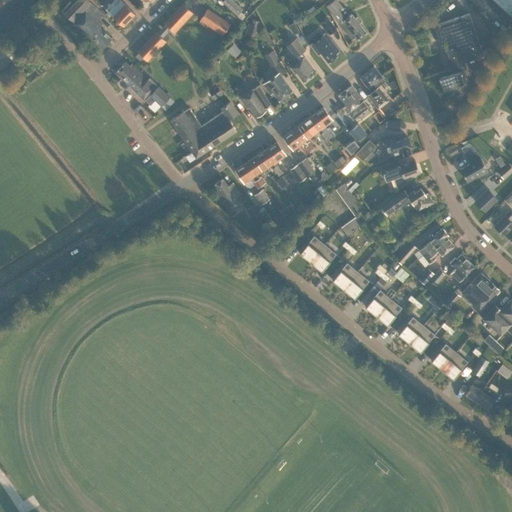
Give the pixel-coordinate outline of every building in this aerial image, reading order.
[(102,25),(97,20),(103,14),(91,2),(88,0),(76,0),(70,6),(65,12),(73,21),(73,20),(75,22),(73,24),(89,38),(90,37),(102,48),(112,38),(100,26),(102,25)] [(135,13),(122,0),(121,0),(113,0),(106,8),(123,25),(135,13)] [(183,3),(174,13),(183,22),(193,12),(187,7),(194,0),(193,0),(187,0),(184,4),(183,3)] [(240,12),(243,9),(233,0),(223,0),(222,1),(237,15),(241,19),(244,16),(240,12)] [(348,15),(346,12),(347,12),(337,0),(332,0),(327,5),(332,12),(332,13),(339,22),(339,23),(352,39),(355,36),(357,39),(367,32),(359,22),(361,21),(357,15),(355,17),(351,13),(348,15)] [(511,15),(511,0),(483,0),(505,20),(510,15),(511,16),(511,15)] [(200,19),(211,26),(219,15),(207,8),(206,9),(201,5),(199,9),(204,13),(200,19)] [(437,23),(446,50),(455,47),(458,55),(462,53),(465,61),(483,55),(469,12),(437,23)] [(174,32),(183,22),(174,13),(164,22),(165,23),(161,28),(166,32),(170,28),(174,32)] [(219,15),(211,26),(223,34),(230,23),(228,22),(232,17),(228,14),(224,19),(219,15)] [(329,34),(337,28),(328,17),(321,23),(329,34)] [(156,31),(147,41),(156,50),(166,40),(162,37),(166,32),(161,28),(157,32),(156,31)] [(321,52),(328,62),(337,55),(336,53),(339,50),(325,32),(310,43),(319,54),(321,52)] [(305,49),(298,40),(296,37),(286,45),(296,57),(305,49)] [(234,39),(227,45),(237,56),(244,50),(234,39)] [(156,50),(147,41),(137,51),(138,52),(135,55),(140,60),(143,56),(147,60),(156,50)] [(469,74),(465,61),(462,53),(458,55),(455,47),(446,50),(451,64),(454,72),(439,77),(443,89),(464,82),(462,77),(469,74)] [(273,49),(264,55),(271,65),(279,60),(273,49)] [(311,71),(314,68),(305,56),(291,67),(296,73),(297,72),(304,81),(313,74),(311,71)] [(129,84),(143,98),(157,84),(149,76),(147,78),(136,68),(131,63),(129,65),(125,61),(115,71),(122,77),(119,80),(119,83),(123,87),(126,87),(129,84)] [(378,108),(389,99),(378,85),(385,80),(374,66),(360,77),(371,90),(366,93),(378,108)] [(273,92),(279,100),(292,90),(279,72),(263,84),(270,94),(273,92)] [(265,107),(270,103),(258,84),(252,88),(240,97),(247,107),(249,106),(256,116),(266,109),(265,107)] [(363,100),(351,84),(338,94),(346,104),(343,106),(348,112),(357,105),(359,107),(368,120),(375,115),(365,102),(365,103),(363,100)] [(163,101),(169,95),(158,85),(153,91),(150,94),(145,99),(150,104),(155,99),(160,104),(163,101)] [(222,93),(216,86),(209,92),(214,99),(222,93)] [(163,101),(160,104),(166,110),(175,101),(169,95),(163,101)] [(97,115),(82,96),(69,106),(84,125),(97,115)] [(223,110),(229,118),(238,113),(230,101),(221,107),(223,110)] [(313,114),(330,137),(334,134),(329,127),(327,128),(325,125),(333,119),(323,106),(313,114)] [(170,119),(176,128),(195,116),(189,107),(170,119)] [(236,130),(229,118),(223,110),(216,114),(230,134),(236,130)] [(223,139),(230,134),(216,114),(209,119),(223,139)] [(313,114),(303,121),(313,134),(321,128),(323,131),(321,133),(327,140),(330,137),(313,114)] [(201,125),(195,116),(176,128),(183,137),(196,128),(201,125)] [(209,119),(203,124),(216,144),(223,139),(209,119)] [(398,129),(399,120),(388,119),(387,120),(387,123),(387,124),(387,127),(386,128),(398,129)] [(303,121),(293,129),(310,150),(314,147),(309,141),(307,142),(305,140),(313,134),(303,121)] [(358,123),(349,130),(357,140),(358,139),(361,142),(368,137),(365,133),(366,133),(358,123)] [(115,138),(104,124),(87,138),(92,144),(87,148),(98,162),(116,147),(111,142),(115,138)] [(216,144),(203,124),(201,125),(196,128),(202,138),(209,148),(216,144)] [(202,138),(196,128),(183,137),(189,147),(202,138)] [(293,149),(299,144),(306,153),(310,150),(293,129),(283,136),(293,149)] [(404,154),(411,151),(409,146),(411,145),(408,136),(395,140),(394,135),(381,139),(387,159),(403,153),(404,154)] [(202,138),(189,147),(196,157),(209,148),(202,138)] [(369,138),(355,153),(362,160),(364,157),(371,150),(376,145),(369,138)] [(354,140),(346,146),(350,152),(358,146),(354,140)] [(277,141),(266,148),(282,172),(287,169),(279,158),(286,154),(277,141)] [(482,174),(488,170),(484,163),(488,161),(476,149),(469,142),(461,147),(465,154),(470,163),(460,168),(467,181),(481,173),(482,174)] [(451,155),(458,151),(455,146),(448,150),(451,155)] [(256,155),(265,168),(273,163),(275,166),(273,167),(278,174),(282,172),(266,148),(256,155)] [(256,155),(246,162),(261,184),(265,182),(261,176),(259,177),(257,174),(265,168),(256,155)] [(342,156),(335,161),(338,166),(346,160),(342,156)] [(308,175),(314,170),(305,157),(299,162),(308,175)] [(415,159),(399,164),(397,159),(380,165),(385,179),(393,176),(397,186),(405,183),(405,177),(410,177),(410,175),(419,172),(415,159)] [(329,172),(336,167),(331,161),(325,166),(329,172)] [(257,187),(261,184),(246,162),(235,169),(244,182),(252,177),(254,180),(252,181),(257,187)] [(306,176),(297,163),(290,168),(299,181),(306,176)] [(511,169),(511,166),(509,163),(498,172),(503,177),(511,169)] [(118,182),(130,200),(142,192),(139,188),(140,187),(134,178),(133,179),(130,174),(126,176),(122,170),(119,172),(123,178),(118,182)] [(282,188),(289,183),(283,175),(276,180),(282,188)] [(229,211),(245,201),(232,182),(228,185),(223,178),(214,183),(221,193),(218,195),(229,211)] [(499,183),(503,189),(511,184),(506,178),(499,183)] [(336,189),(339,194),(348,188),(344,182),(336,189)] [(261,204),(269,198),(263,188),(254,194),(261,204)] [(348,188),(339,194),(343,199),(351,193),(348,188)] [(381,205),(387,214),(410,198),(418,210),(433,199),(427,192),(425,193),(422,188),(419,188),(415,191),(413,189),(407,193),(404,189),(395,195),(381,205)] [(485,210),(497,198),(487,188),(475,200),(485,210)] [(343,199),(347,204),(355,198),(351,193),(343,199)] [(347,204),(350,209),(359,203),(355,198),(347,204)] [(359,203),(350,209),(354,214),(363,208),(359,203)] [(260,214),(253,204),(246,209),(253,218),(260,214)] [(292,206),(282,213),(285,218),(295,211),(292,206)] [(511,221),(511,220),(511,209),(505,214),(494,225),(503,235),(511,225),(511,221)] [(352,218),(358,227),(361,224),(355,216),(352,218)] [(354,229),(358,227),(352,218),(348,221),(354,229)] [(348,221),(345,224),(351,232),(354,229),(348,221)] [(347,234),(349,233),(351,232),(345,224),(341,226),(347,234)] [(419,249),(423,254),(446,235),(448,234),(442,227),(433,234),(432,233),(427,236),(430,240),(419,249)] [(300,252),(311,261),(325,243),(314,234),(300,252)] [(454,245),(446,235),(423,254),(430,262),(435,257),(433,254),(438,250),(442,255),(454,245)] [(408,254),(416,246),(412,242),(404,250),(396,259),(401,263),(408,254)] [(325,243),(311,261),(322,270),(337,252),(325,243)] [(464,276),(474,265),(461,253),(456,258),(455,257),(450,262),(455,267),(450,272),(459,281),(464,275),(464,276)] [(347,261),(333,279),(344,288),(358,270),(347,261)] [(389,271),(395,275),(399,270),(393,266),(389,271)] [(428,268),(419,278),(424,283),(434,273),(428,268)] [(439,269),(429,279),(435,284),(444,273),(439,269)] [(355,297),(369,279),(358,270),(344,288),(355,297)] [(479,308),(498,288),(480,271),(462,292),(479,308)] [(381,276),(369,291),(374,295),(380,288),(386,280),(381,276)] [(380,288),(366,306),(377,315),(391,297),(380,288)] [(449,307),(460,295),(455,290),(444,302),(449,307)] [(388,324),(402,306),(391,297),(377,315),(388,324)] [(511,333),(511,300),(510,298),(501,309),(495,304),(483,318),(501,335),(507,328),(511,333)] [(446,310),(442,315),(446,319),(444,322),(449,326),(456,318),(446,310)] [(413,315),(399,333),(410,342),(424,324),(413,315)] [(444,321),(441,325),(447,330),(449,326),(444,322),(444,321)] [(421,351),(435,333),(424,324),(410,342),(421,351)] [(449,326),(447,330),(452,334),(455,331),(449,326)] [(479,344),(483,340),(474,332),(470,337),(479,344)] [(498,352),(503,347),(489,333),(483,339),(498,352)] [(443,368),(457,351),(446,342),(431,359),(443,368)] [(457,351),(443,368),(454,378),(468,360),(457,351)] [(489,360),(481,356),(472,370),(479,375),(489,360)] [(507,378),(511,371),(502,363),(497,370),(507,378)] [(477,400),(483,390),(482,390),(476,385),(479,380),(475,378),(472,383),(465,393),(477,400)] [(482,390),(483,390),(477,400),(488,407),(498,392),(485,384),(482,390)]
